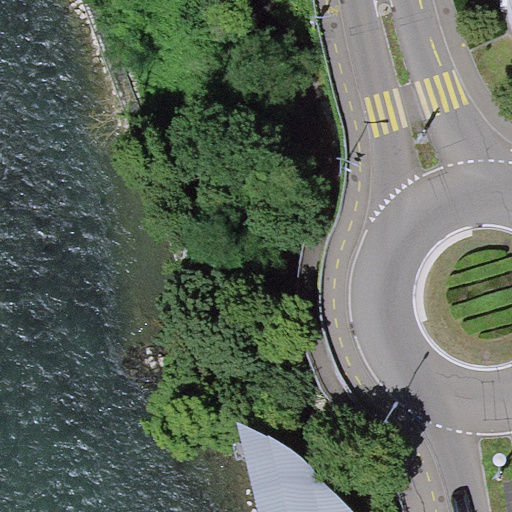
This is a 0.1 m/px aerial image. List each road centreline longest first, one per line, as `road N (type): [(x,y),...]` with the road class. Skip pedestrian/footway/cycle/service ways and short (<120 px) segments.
road 1 (secondary): [(443,196),(396,231),(375,287),(389,345),(432,386)]
road 2 (secondary): [(389,0),(443,196)]
road 3 (secondary): [(432,386),(468,511)]
